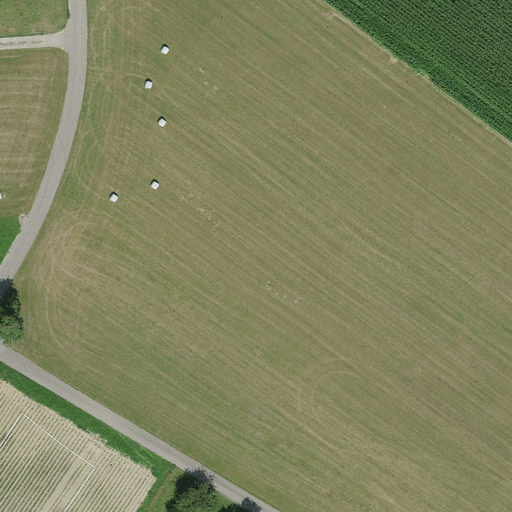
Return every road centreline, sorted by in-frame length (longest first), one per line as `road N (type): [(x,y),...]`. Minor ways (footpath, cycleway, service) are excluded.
road 1 (unclassified): [(0,345),(263,511)]
road 2 (unclassified): [(77,0),(71,138),(0,289)]
